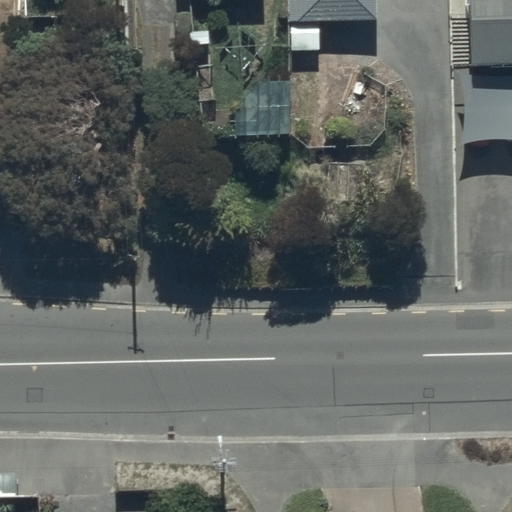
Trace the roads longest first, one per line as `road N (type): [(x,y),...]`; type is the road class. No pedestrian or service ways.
road 1 (tertiary): [(0,364),(341,357)]
road 2 (tertiary): [(341,357),(511,354)]
road 3 (residential): [(341,357),(382,511)]
